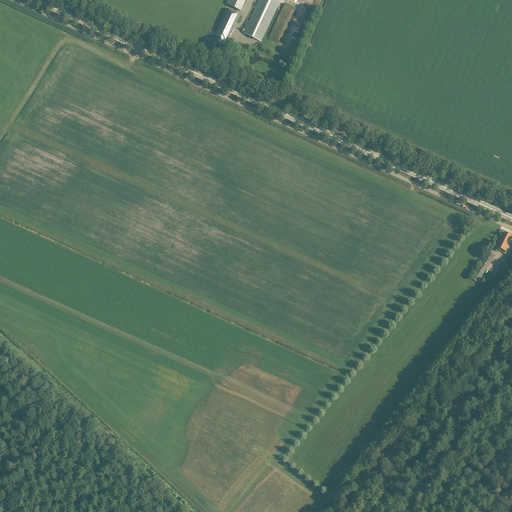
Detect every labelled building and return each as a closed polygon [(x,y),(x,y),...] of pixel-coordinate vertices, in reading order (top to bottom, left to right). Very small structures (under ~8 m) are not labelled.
[(228,0),(226,4),(241,11),(245,0),(228,0)] [(258,0),(243,33),(261,42),(280,1),(277,0),(258,0)] [(240,15),(227,8),(214,35),(217,36),(213,45),(217,47),(222,49),(226,41),(227,41),(235,26),(234,25),(236,22),(237,22),(240,15)] [(496,246),(501,249),(506,251),(510,243),(511,244),(511,241),(511,239),(510,238),(511,236),(504,232),(501,239),(500,239),(496,246)] [(470,278),(477,283),(495,257),(488,252),(470,278)] [(496,276),(503,280),(511,268),(504,263),(496,276)]
